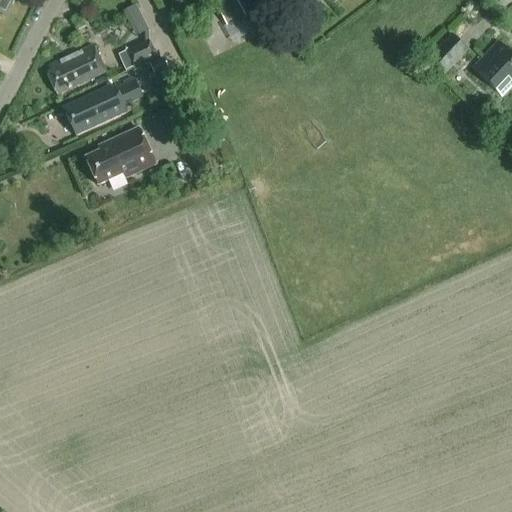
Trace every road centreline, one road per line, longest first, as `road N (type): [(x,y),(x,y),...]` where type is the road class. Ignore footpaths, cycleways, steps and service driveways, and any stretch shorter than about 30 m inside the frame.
road 1 (residential): [(0,112),(57,0)]
road 2 (residential): [(199,110),(145,0)]
